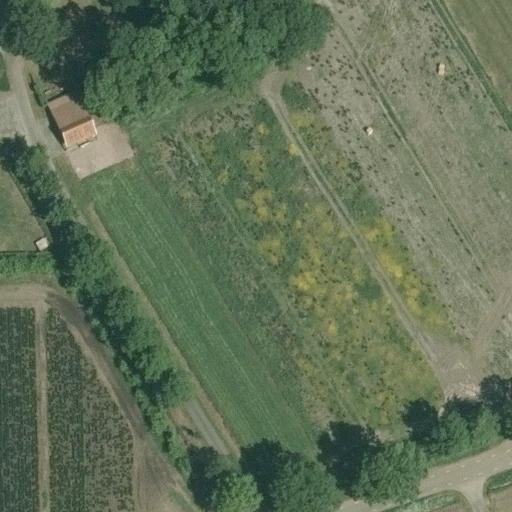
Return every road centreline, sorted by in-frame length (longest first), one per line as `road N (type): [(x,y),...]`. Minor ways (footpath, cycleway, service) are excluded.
road 1 (unclassified): [(252,511),(42,162),(22,120),(0,20)]
road 2 (unclassified): [(357,511),(511,459)]
